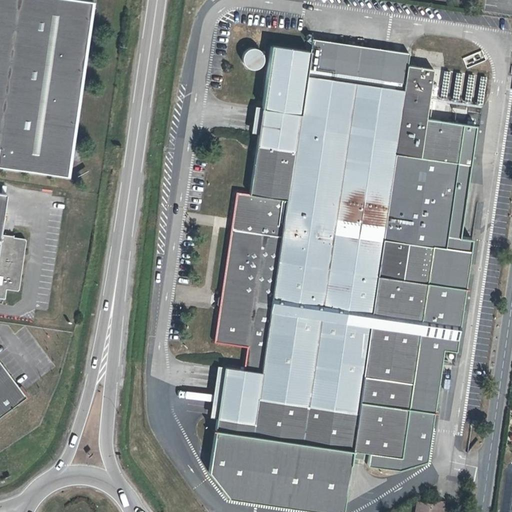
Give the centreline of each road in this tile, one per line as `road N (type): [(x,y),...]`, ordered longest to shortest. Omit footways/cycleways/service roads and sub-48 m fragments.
road 1 (primary): [(156,0),(113,301)]
road 2 (unclassified): [(483,511),(511,313)]
road 3 (primary): [(116,484),(106,446),(113,301)]
road 4 (primary): [(113,301),(58,475)]
